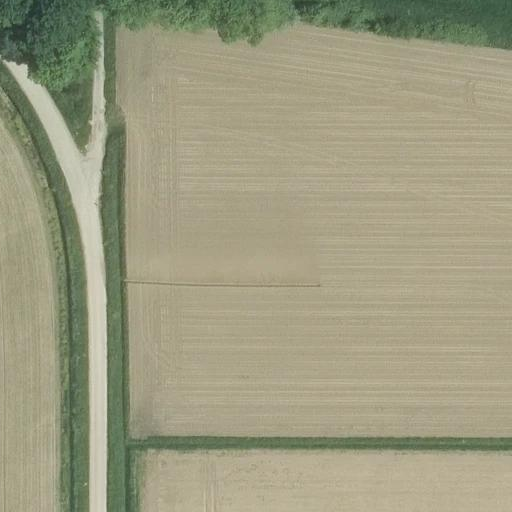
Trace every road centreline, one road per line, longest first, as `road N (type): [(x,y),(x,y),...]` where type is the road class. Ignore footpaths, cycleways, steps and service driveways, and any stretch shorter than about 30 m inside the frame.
road 1 (unclassified): [(97,511),(95,278),(83,196),(44,107),(0,46)]
road 2 (track): [(83,196),(96,159),(96,0)]
